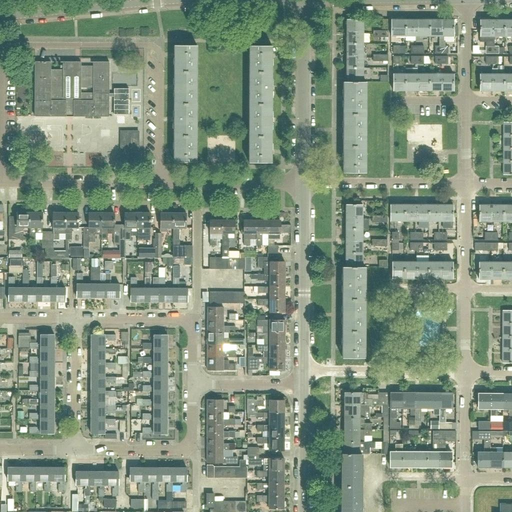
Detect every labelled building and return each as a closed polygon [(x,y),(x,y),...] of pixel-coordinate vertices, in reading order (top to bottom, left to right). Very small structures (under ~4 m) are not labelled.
[(346,32),(363,32),(363,19),(347,19),(346,32)] [(403,20),(390,20),(390,36),(403,36),(403,20)] [(403,20),(403,36),(416,36),(416,20),(403,20)] [(416,36),(428,36),(428,20),(416,20),(416,36)] [(441,46),(441,20),(428,20),(428,36),(439,36),(439,46),(434,46),(434,54),(441,54),(441,46)] [(441,46),(441,54),(447,54),(447,46),(445,46),(445,41),(443,41),(443,36),(453,36),(453,20),(441,20),(441,46)] [(492,46),(492,37),(492,20),(480,20),(480,42),(486,42),(486,54),(492,54),(492,46)] [(492,20),(492,37),(505,37),(505,20),(492,20)] [(363,44),(363,32),(346,32),(346,44),(363,44)] [(363,57),(363,44),(346,44),(346,57),(363,57)] [(174,75),(196,75),(197,45),(174,45),(174,75)] [(249,46),(249,75),(271,75),(272,46),(249,46)] [(139,69),(148,69),(148,54),(140,53),(139,69)] [(363,69),(363,57),(346,57),(346,69),(363,69)] [(492,74),(492,91),(504,91),(504,74),(497,74),(497,64),(498,64),(498,57),(492,57),(492,64),(492,74)] [(81,62),(76,62),(63,62),(63,70),(51,70),(51,62),(35,62),(34,96),(34,117),(109,116),(109,96),(109,62),(93,62),(93,70),(81,70),(81,62)] [(405,74),(405,91),(417,91),(417,74),(417,68),(412,68),(412,74),(405,74)] [(362,81),(363,69),(346,69),(346,81),(362,81)] [(405,74),(392,74),(392,91),(405,91),(405,74)] [(429,74),(417,74),(417,91),(429,91),(429,74)] [(441,74),(429,74),(429,91),(441,91),(441,74)] [(441,74),(441,91),(453,91),(453,74),(441,74)] [(479,91),(492,91),(492,74),(479,74),(479,91)] [(174,75),(174,104),(196,104),(196,75),(174,75)] [(271,104),(271,75),(249,75),(249,104),(271,104)] [(366,81),(362,81),(346,81),(343,81),(343,112),(366,112),(366,81)] [(174,104),(174,133),(196,133),(196,104),(174,104)] [(249,104),(249,133),(271,133),(271,104),(249,104)] [(343,112),(343,142),(365,142),(366,112),(343,112)] [(245,119),(230,118),(228,132),(244,133),(245,119)] [(197,133),(218,133),(218,122),(198,122),(197,133)] [(503,136),(511,135),(511,122),(503,122),(503,136)] [(195,165),(196,133),(174,133),(173,165),(195,165)] [(271,162),(271,133),(249,133),(249,162),(271,162)] [(511,148),(511,135),(503,136),(503,149),(511,148)] [(365,142),(343,142),(343,173),(365,173),(365,142)] [(511,161),(511,148),(503,149),(503,162),(511,161)] [(511,161),(503,162),(503,175),(511,175),(511,161)] [(346,217),(362,217),(362,204),(346,204),(346,217)] [(390,221),(402,221),(402,204),(390,204),(390,221)] [(415,204),(402,204),(402,221),(415,221),(415,204)] [(415,221),(427,221),(427,205),(415,204),(415,221)] [(427,221),(440,221),(440,205),(427,205),(427,221)] [(453,205),(440,205),(440,221),(453,221),(453,205)] [(479,222),(491,222),(491,205),(479,205),(479,222)] [(491,222),(504,222),(504,205),(491,205),(491,222)] [(186,213),(185,213),(185,210),(179,210),(179,213),(173,213),(173,228),(173,245),(173,257),(185,257),(185,245),(179,245),(179,228),(186,228),(186,213)] [(17,212),(17,226),(8,226),(8,240),(17,240),(23,240),(23,233),(23,228),(29,228),(29,212),(17,212)] [(42,212),(29,212),(29,228),(29,233),(30,240),(36,240),(36,233),(42,233),(42,248),(47,248),(47,231),(42,231),(42,212)] [(65,233),(65,212),(53,212),(53,231),(47,231),(47,248),(47,256),(53,256),(53,249),(52,249),(52,247),(53,247),(53,240),(59,240),(59,233),(65,233)] [(72,240),(72,228),(78,228),(78,212),(65,212),(65,233),(65,240),(72,240)] [(88,257),(88,240),(95,240),(95,233),(101,233),(101,213),(89,212),(89,227),(83,227),(83,248),(83,257),(88,257)] [(119,225),(114,225),(114,213),(101,213),(101,233),(101,240),(108,240),(108,233),(114,233),(114,244),(119,244),(119,225)] [(131,236),(137,236),(137,213),(124,213),(124,225),(119,225),(119,244),(125,244),(125,240),(131,240),(131,236)] [(144,240),(144,233),(144,228),(150,228),(150,213),(137,213),(137,236),(137,240),(144,240)] [(167,228),(173,228),(173,213),(160,213),(160,231),(167,231),(167,228)] [(346,229),(362,229),(362,217),(346,217),(346,229)] [(222,233),(222,220),(210,220),(210,233),(222,233)] [(222,233),(222,239),(222,257),(228,257),(228,233),(234,233),(234,220),(222,220),(222,233)] [(256,234),(256,220),(248,220),(244,220),(244,227),(241,227),(241,234),(243,234),(244,246),(248,246),(250,246),(250,239),(256,239),(256,234)] [(268,220),(256,220),(256,234),(256,239),(262,239),(262,234),(268,234),(268,220)] [(268,234),(268,239),(268,253),(278,253),(278,245),(274,245),(274,234),(280,234),(280,220),(268,220),(268,234)] [(362,242),(362,229),(346,229),(346,242),(362,242)] [(346,254),(362,254),(362,242),(346,242),(346,254)] [(82,256),(82,247),(70,247),(70,256),(82,256)] [(345,267),(362,267),(362,254),(346,254),(345,267)] [(264,274),(285,274),(285,262),(270,262),(268,262),(268,257),(258,257),(258,268),(264,268),(264,274)] [(91,298),(105,298),(104,284),(104,281),(100,281),(100,267),(97,267),(97,258),(91,258),(91,267),(91,274),(91,284),(91,298)] [(28,261),(23,261),(23,288),(23,301),(37,301),(36,288),(27,288),(27,284),(28,284),(28,261)] [(44,261),(36,261),(36,288),(37,301),(51,301),(51,288),(41,288),(41,284),(42,284),(42,269),(44,269),(44,261)] [(391,279),(404,279),(404,262),(391,262),(391,279)] [(416,262),(404,262),(404,279),(416,279),(416,262)] [(428,262),(416,262),(416,279),(428,279),(428,262)] [(440,262),(428,262),(428,279),(440,279),(440,262)] [(440,262),(440,279),(452,279),(452,262),(440,262)] [(478,279),(491,279),(491,262),(478,262),(478,279)] [(491,279),(503,279),(503,262),(491,262),(491,279)] [(503,279),(511,279),(511,262),(503,262),(503,279)] [(342,267),(342,297),(365,297),(365,267),(362,267),(345,267),(342,267)] [(81,281),(82,281),(82,274),(77,274),(77,284),(76,284),(76,298),(91,298),(91,284),(81,284),(81,281)] [(109,281),(110,281),(110,274),(104,274),(104,281),(104,284),(105,298),(119,298),(119,284),(109,284),(109,281)] [(285,287),(285,274),(264,274),(253,274),(253,279),(258,279),(258,281),(269,281),(269,287),(285,287)] [(8,301),(23,301),(23,288),(13,288),(13,284),(14,284),(14,277),(9,277),(9,288),(8,288),(8,301)] [(51,277),(51,288),(51,301),(65,301),(65,288),(55,288),(55,284),(56,284),(56,277),(51,277)] [(130,302),(145,302),(145,288),(135,288),(135,285),(136,285),(136,278),(131,278),(131,288),(130,288),(130,302)] [(145,288),(145,302),(159,302),(159,288),(149,288),(149,285),(150,285),(150,278),(145,278),(145,288)] [(159,302),(173,302),(173,288),(163,288),(163,285),(165,285),(165,278),(159,278),(159,288),(159,302)] [(177,285),(179,285),(179,278),(173,278),(173,288),(173,302),(187,302),(187,289),(177,288),(177,285)] [(269,287),(264,287),(253,287),(254,292),(258,292),(258,293),(269,293),(269,299),(284,299),(285,287),(269,287)] [(342,297),(342,327),(365,327),(365,297),(342,297)] [(284,312),(284,299),(269,299),(264,299),(258,299),(258,305),(264,306),(269,306),(269,312),(284,312)] [(207,307),(207,320),(223,320),(223,307),(207,307)] [(502,324),(511,323),(511,310),(502,310),(502,324)] [(223,326),(223,320),(207,320),(207,332),(223,333),(235,333),(235,326),(223,326)] [(264,333),(284,333),(284,320),(258,320),(258,326),(264,326),(264,332),(264,333)] [(511,336),(511,323),(502,324),(502,337),(511,336)] [(365,327),(342,327),(342,358),(365,358),(365,327)] [(229,338),(223,338),(223,333),(207,332),(207,345),(223,345),(240,345),(240,339),(229,339),(229,338)] [(284,345),(284,333),(264,333),(264,332),(257,333),(258,339),(264,339),(264,345),(284,345)] [(30,333),(19,333),(19,347),(29,346),(29,341),(30,341),(30,333)] [(37,345),(37,343),(29,343),(29,349),(40,349),(54,349),(54,334),(40,335),(40,345),(37,345)] [(91,335),(91,349),(105,349),(105,339),(108,339),(108,341),(116,341),(116,335),(104,335),(91,335)] [(150,345),(150,344),(143,344),(143,350),(154,349),(167,349),(167,335),(154,335),(154,345),(150,345)] [(511,350),(511,336),(502,337),(502,350),(511,350)] [(223,351),(223,345),(207,345),(207,357),(223,357),(223,358),(229,358),(235,357),(235,351),(229,351),(223,351)] [(284,358),(284,345),(264,345),(258,345),(258,351),(264,351),(264,357),(284,358)] [(40,363),(54,363),(54,349),(40,349),(40,359),(37,359),(37,357),(29,357),(29,363),(40,363)] [(105,349),(91,349),(91,363),(105,363),(105,353),(108,353),(108,355),(115,355),(116,349),(105,349)] [(167,364),(167,349),(154,349),(154,359),(150,359),(150,358),(143,358),(143,363),(153,364),(167,364)] [(511,350),(502,350),(502,363),(511,363),(511,350)] [(228,361),(223,361),(223,358),(223,357),(207,357),(207,370),(223,370),(228,370),(235,370),(235,364),(228,364),(228,361)] [(258,363),(269,363),(269,370),(284,370),(284,358),(264,357),(248,357),(248,370),(258,370),(258,363)] [(40,377),(54,377),(54,363),(40,363),(40,373),(37,373),(37,371),(29,371),(30,377),(40,377)] [(91,363),(91,377),(105,377),(105,367),(108,367),(108,369),(115,369),(115,363),(105,363),(91,363)] [(167,378),(167,364),(153,364),(153,373),(150,373),(150,372),(143,372),(143,378),(153,378),(167,378)] [(40,391),(54,391),(54,377),(40,377),(40,387),(37,387),(37,385),(29,385),(29,391),(40,391)] [(105,377),(91,377),(91,391),(105,391),(105,381),(108,381),(108,383),(116,383),(115,377),(105,377)] [(153,392),(167,392),(167,378),(153,378),(153,388),(150,388),(150,386),(143,386),(143,392),(153,392)] [(40,405),(54,405),(54,391),(40,391),(40,401),(37,401),(37,399),(29,399),(29,405),(40,405)] [(105,391),(91,391),(91,405),(105,405),(105,395),(108,395),(108,397),(115,397),(115,391),(105,391)] [(167,406),(167,392),(153,392),(153,401),(150,401),(150,400),(143,400),(143,406),(153,406),(167,406)] [(344,392),(344,405),(369,405),(381,405),(388,405),(388,393),(378,393),(378,399),(367,399),(367,397),(364,397),(364,392),(344,392)] [(402,408),(402,393),(390,393),(390,425),(390,429),(400,429),(400,422),(396,422),(396,408),(402,408)] [(415,393),(402,393),(402,408),(410,408),(410,415),(414,415),(415,393)] [(415,421),(414,421),(414,429),(420,429),(421,408),(426,408),(427,393),(415,393),(414,415),(415,415),(415,421)] [(439,393),(427,393),(426,408),(433,408),(433,414),(439,414),(439,393)] [(439,393),(439,414),(439,421),(439,429),(452,429),(452,422),(445,422),(445,408),(452,408),(452,393),(439,393)] [(490,408),(490,393),(478,393),(478,408),(490,408)] [(503,408),(503,394),(490,393),(490,408),(490,416),(496,416),(497,408),(502,408),(503,408)] [(511,393),(503,394),(503,408),(502,408),(502,411),(508,411),(508,415),(511,415),(511,393)] [(207,413),(223,413),(223,400),(207,400),(207,413)] [(257,413),(257,406),(264,406),(264,400),(247,400),(247,413),(248,413),(257,413)] [(269,413),(284,413),(284,400),(269,400),(269,413)] [(40,419),(54,419),(54,405),(40,405),(40,415),(37,415),(37,413),(29,414),(29,419),(40,419)] [(105,405),(91,405),(91,419),(104,419),(104,410),(108,410),(108,411),(115,411),(116,406),(105,405)] [(369,405),(344,405),(344,417),(364,417),(369,417),(369,405)] [(388,418),(388,405),(381,405),(381,413),(375,413),(375,416),(383,416),(383,417),(388,418)] [(167,420),(167,406),(153,406),(153,416),(150,416),(150,414),(142,414),(142,420),(153,420),(167,420)] [(223,413),(207,413),(207,425),(223,425),(235,425),(235,419),(228,419),(228,420),(223,420),(223,413)] [(284,425),(284,413),(269,413),(257,413),(248,413),(248,417),(257,417),(257,419),(269,419),(269,425),(284,425)] [(344,417),(344,429),(371,430),(371,423),(364,423),(364,417),(344,417)] [(478,429),(484,429),(490,429),(490,421),(483,421),(483,418),(478,418),(478,429)] [(37,429),(37,428),(29,428),(29,433),(40,433),(40,434),(54,434),(54,419),(40,419),(40,429),(37,429)] [(104,419),(91,419),(91,434),(104,434),(105,424),(108,424),(108,425),(115,425),(115,420),(104,419)] [(167,420),(153,420),(153,430),(150,430),(150,428),(143,428),(143,434),(153,434),(166,434),(167,420)] [(430,429),(433,429),(439,429),(439,421),(430,421),(430,429)] [(502,421),(490,421),(490,429),(502,429),(502,421)] [(223,425),(207,425),(207,438),(223,438),(235,438),(235,431),(228,431),(223,431),(223,425)] [(257,431),(269,431),(269,437),(284,438),(284,425),(269,425),(257,425),(257,431)] [(373,428),(373,437),(382,437),(382,428),(373,428)] [(344,429),(344,442),(364,442),(364,441),(364,435),(371,436),(371,430),(344,429)] [(433,452),(426,452),(426,467),(439,467),(439,431),(433,431),(433,452)] [(456,431),(439,431),(439,467),(451,467),(451,452),(445,452),(445,441),(456,441),(456,431)] [(484,439),(484,452),(477,452),(477,467),(490,467),(490,447),(490,435),(490,431),(478,431),(478,439),(484,439)] [(284,450),(284,438),(269,437),(257,437),(257,444),(269,444),(269,450),(284,450)] [(235,444),(223,444),(223,438),(207,438),(207,450),(223,450),(228,450),(235,450),(235,444)] [(362,454),(369,454),(369,447),(375,447),(375,441),(364,441),(364,442),(344,442),(344,453),(344,454),(359,454),(362,454)] [(395,444),(395,452),(390,452),(390,467),(402,467),(402,452),(402,444),(395,444)] [(502,467),(502,452),(496,452),(496,448),(494,447),(490,447),(490,467),(494,467),(495,469),(501,469),(502,467)] [(223,450),(207,450),(207,463),(222,463),(222,464),(237,464),(237,457),(223,457),(223,450)] [(414,452),(402,452),(402,467),(414,467),(414,452)] [(426,452),(414,452),(414,467),(426,467),(426,452)] [(511,452),(502,452),(502,467),(511,467),(511,452)] [(341,453),(341,486),(361,486),(362,454),(359,454),(344,454),(344,453),(341,453)] [(258,458),(258,454),(247,454),(247,465),(264,465),(269,465),(269,471),(284,471),(284,458),(269,458),(258,458)] [(22,492),(22,481),(22,467),(8,467),(8,481),(18,481),(18,484),(16,484),(16,492),(22,492)] [(36,492),(36,481),(36,467),(22,467),(22,481),(32,481),(32,484),(30,484),(30,492),(36,492)] [(50,468),(36,467),(36,481),(46,481),(46,484),(45,484),(45,492),(50,492),(50,481),(50,468)] [(65,468),(50,468),(50,481),(60,481),(60,484),(58,484),(58,492),(64,492),(64,481),(65,481),(65,468)] [(144,492),(144,481),(144,468),(129,468),(129,481),(140,481),(140,484),(138,484),(138,492),(144,492)] [(158,481),(158,468),(144,468),(144,481),(154,481),(154,484),(152,484),(152,500),(157,500),(157,501),(152,501),(152,507),(158,507),(158,500),(158,492),(158,481)] [(172,468),(158,468),(158,481),(168,481),(168,484),(166,484),(166,500),(158,500),(158,507),(172,507),(172,501),(172,492),(172,481),(172,468)] [(182,484),(180,484),(180,492),(186,492),(186,482),(187,482),(187,468),(172,468),(172,481),(182,481),(182,484)] [(284,471),(269,471),(263,471),(257,471),(257,477),(269,477),(269,483),(284,483),(284,471)] [(90,485),(90,472),(76,472),(76,485),(86,485),(86,488),(84,488),(84,504),(82,504),(82,510),(89,510),(89,496),(90,496),(90,485)] [(104,472),(90,472),(90,485),(100,485),(100,488),(98,488),(98,501),(103,501),(103,496),(104,496),(104,485),(104,472)] [(114,488),(112,488),(112,496),(118,496),(118,485),(118,472),(104,472),(104,485),(114,485),(114,488)] [(269,490),(269,496),(284,496),(284,483),(269,483),(257,483),(257,490),(269,490)] [(361,511),(361,486),(341,486),(341,511),(361,511)] [(284,509),(284,496),(269,496),(257,496),(257,502),(269,502),(269,509),(284,509)] [(68,497),(56,497),(56,505),(62,505),(62,507),(68,507),(68,497)] [(116,499),(104,499),(104,508),(116,508),(116,499)] [(143,499),(130,499),(130,508),(143,508),(143,499)] [(511,511),(511,503),(500,504),(499,511),(511,511)]
